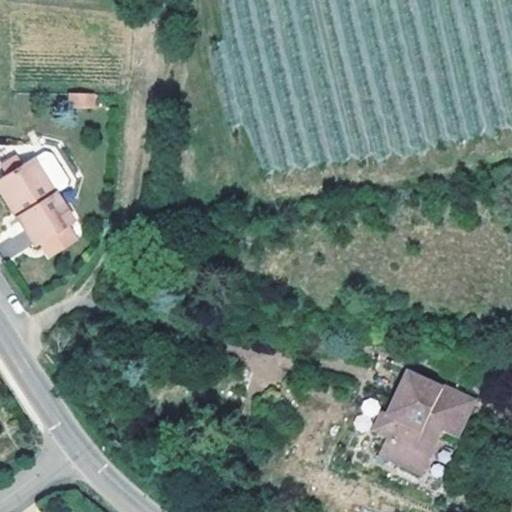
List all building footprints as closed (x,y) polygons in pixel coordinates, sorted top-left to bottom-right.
[(96,108),(95,92),(69,92),(69,108),(96,108)] [(24,171),(10,180),(6,183),(27,216),(19,221),(38,250),(43,247),(53,263),(80,245),(71,230),(76,226),(57,197),(69,190),(71,177),(56,157),(47,154),(36,161),(37,163),(24,171)] [(3,170),(10,180),(24,171),(18,161),(3,170)] [(27,216),(6,183),(0,186),(0,190),(19,221),(27,216)] [(481,408),(453,394),(449,401),(437,395),(439,392),(419,382),(406,409),(411,411),(403,427),(398,424),(392,422),(383,440),(397,447),(389,463),(427,482),(448,439),(463,446),(481,408)] [(440,388),(439,392),(437,395),(449,401),(453,394),(440,388)] [(406,409),(398,424),(403,427),(411,411),(406,409)]
